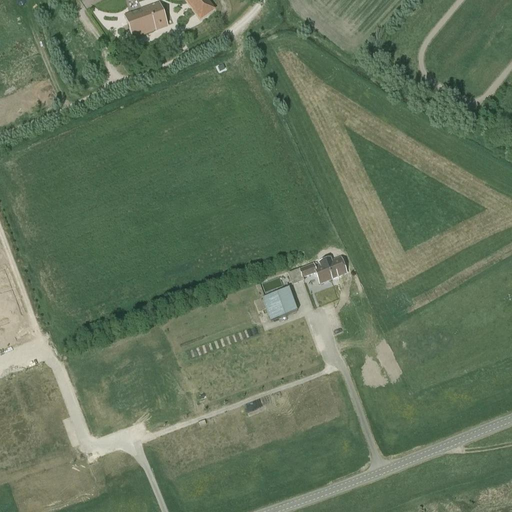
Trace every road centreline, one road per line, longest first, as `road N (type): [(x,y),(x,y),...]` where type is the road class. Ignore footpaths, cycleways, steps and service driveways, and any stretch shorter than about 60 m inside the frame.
road 1 (track): [(258,0),(234,30),(0,134)]
road 2 (tertiary): [(270,511),(511,419)]
